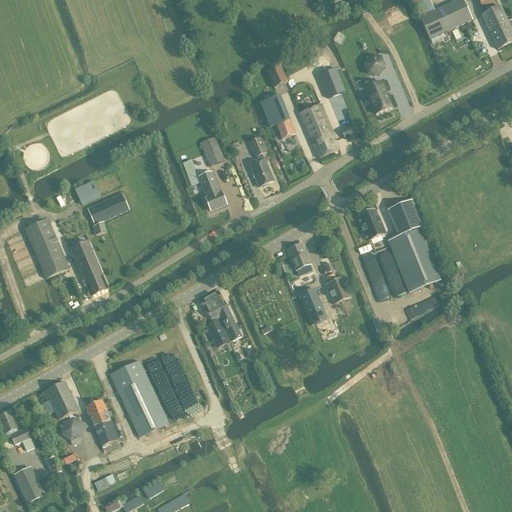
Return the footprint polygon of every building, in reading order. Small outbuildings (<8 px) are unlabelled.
[(411,0),(420,18),(434,12),(428,0),(411,0)] [(420,18),(419,19),(429,40),(472,20),(462,0),(459,0),(434,12),(420,18)] [(511,33),(510,29),(511,28),(511,20),(511,21),(511,19),(506,22),(500,8),(482,16),(498,50),(511,43),(511,33)] [(368,75),(379,77),(385,68),(381,59),(371,58),(364,66),(368,75)] [(287,84),(280,67),(267,73),(274,90),(287,84)] [(336,70),(319,76),(328,100),(345,93),(336,70)] [(381,83),(365,89),(376,116),(392,109),(381,83)] [(271,129),(276,127),(281,141),(295,136),(279,96),(261,103),(271,129)] [(319,159),(339,150),(320,106),(300,115),(319,159)] [(358,134),(355,125),(341,130),(345,140),(358,134)] [(209,167),(224,161),(215,138),(200,144),(209,167)] [(267,184),(273,182),(264,162),(261,155),(266,153),(260,138),(249,143),(255,158),(256,157),(257,160),(257,162),(258,164),(250,168),(259,188),(261,187),(263,188),(267,186),(267,184)] [(211,212),(226,206),(221,193),(220,194),(211,173),(198,178),(207,199),(205,199),(211,212)] [(82,206),(100,198),(93,182),(75,191),(82,206)] [(103,222),(129,211),(122,195),(87,210),(94,225),(93,226),(95,236),(106,233),(103,222)] [(412,201),(388,211),(399,238),(418,230),(423,228),(412,201)] [(380,223),(375,210),(359,216),(369,242),(386,235),(381,223),(380,223)] [(69,270),(47,220),(24,230),(46,280),(69,270)] [(423,228),(418,230),(424,243),(430,240),(425,228),(423,229),(423,228)] [(418,230),(389,242),(410,293),(440,281),(424,243),(418,230)] [(91,298),(109,291),(88,242),(70,250),(91,298)] [(302,244),(287,251),(296,272),(296,271),(299,277),(303,275),(301,270),(311,265),(302,244)] [(50,280),(53,286),(62,281),(59,276),(50,280)] [(351,298),(342,278),(326,285),(335,305),(351,298)] [(327,320),(314,290),(300,296),(301,300),(312,326),(316,324),(327,320)] [(218,292),(201,301),(200,302),(212,324),(205,327),(216,350),(231,343),(224,327),(225,327),(217,311),(225,305),(218,292)] [(228,312),(225,305),(217,311),(225,327),(232,342),(241,338),(228,312)] [(139,439),(168,425),(139,362),(110,376),(139,439)] [(59,421),(78,412),(65,383),(46,392),(50,401),(43,404),(48,415),(55,412),(59,421)] [(101,448),(118,441),(101,402),(85,408),(101,448)] [(9,412),(0,416),(0,422),(7,438),(11,437),(15,446),(22,443),(26,452),(35,448),(26,429),(18,433),(9,412)] [(74,466),(74,467),(75,467),(75,468),(75,469),(76,470),(77,470),(77,471),(78,471),(79,471),(80,471),(81,470),(82,470),(82,469),(83,469),(83,468),(83,467),(83,466),(83,465),(83,464),(82,464),(82,463),(81,463),(81,462),(80,462),(79,462),(78,462),(77,462),(77,463),(76,463),(75,464),(75,465),(75,466),(74,466)] [(57,467),(48,471),(51,477),(60,473),(57,467)] [(14,476),(28,505),(44,497),(30,469),(14,476)] [(113,476),(95,484),(99,493),(110,488),(109,486),(115,483),(113,476)] [(149,500),(164,491),(159,483),(144,492),(149,500)] [(124,511),(130,511),(143,505),(138,497),(121,507),(124,511)]
